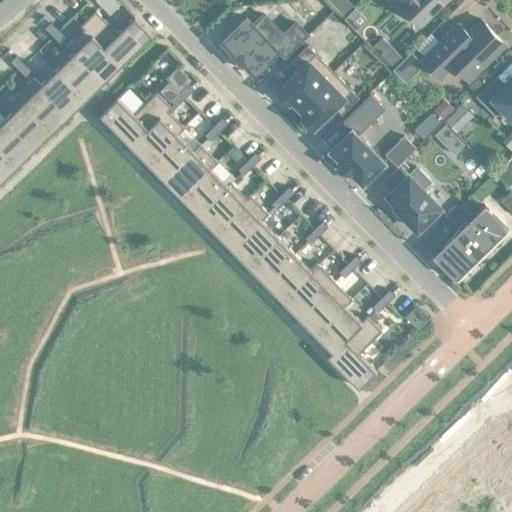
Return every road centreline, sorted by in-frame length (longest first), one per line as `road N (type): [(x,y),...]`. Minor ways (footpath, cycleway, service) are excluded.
road 1 (residential): [(149,0),(472,324)]
road 2 (residential): [(281,511),(472,324)]
road 3 (residential): [(511,404),(402,511)]
